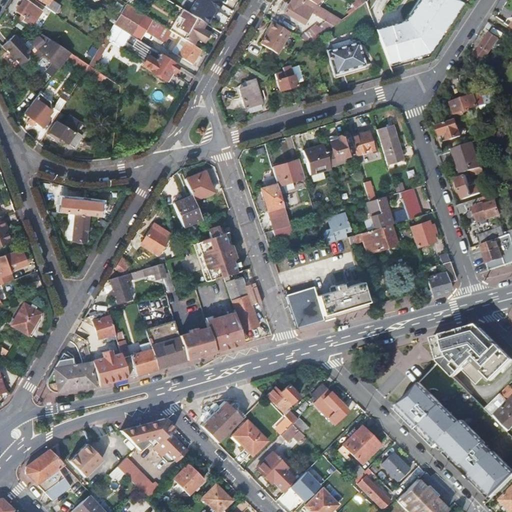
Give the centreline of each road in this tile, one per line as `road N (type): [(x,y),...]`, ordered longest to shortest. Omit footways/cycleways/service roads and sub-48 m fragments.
road 1 (residential): [(476,297),(403,86)]
road 2 (secondary): [(234,364),(21,415)]
road 3 (residential): [(476,511),(327,353)]
road 4 (unclassified): [(289,349),(222,143)]
road 5 (secondary): [(476,297),(289,349)]
road 6 (unclassified): [(222,143),(403,86)]
road 7 (unclassified): [(70,315),(163,160)]
road 8 (unclassified): [(11,151),(70,315)]
road 9 (secondary): [(327,353),(484,308)]
road 10 (unclassified): [(11,151),(81,174),(163,160)]
road 11 (residential): [(272,511),(166,398)]
road 12 (secondary): [(25,446),(75,422),(166,398)]
road 13 (secondary): [(166,398),(293,361)]
road 14 (residential): [(403,86),(441,70),(488,0)]
